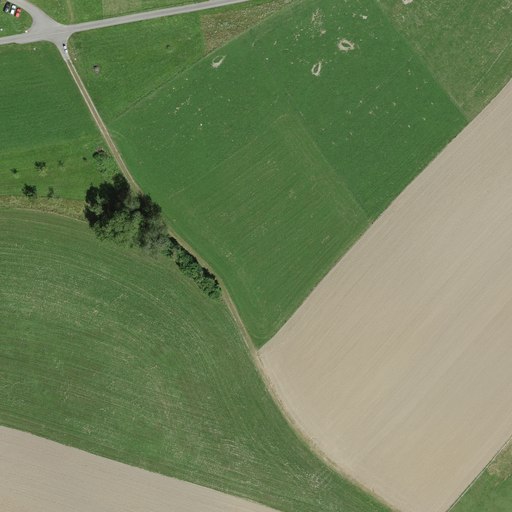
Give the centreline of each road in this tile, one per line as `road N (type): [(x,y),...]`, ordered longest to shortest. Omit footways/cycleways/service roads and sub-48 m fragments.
road 1 (track): [(354,479),(302,436),(211,276),(173,241),(128,179),(65,58)]
road 2 (unclassified): [(0,41),(228,0)]
